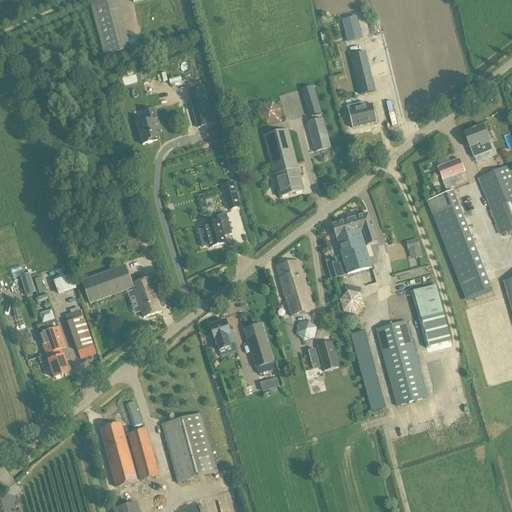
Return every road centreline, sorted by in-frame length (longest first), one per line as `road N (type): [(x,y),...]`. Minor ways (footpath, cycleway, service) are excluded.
road 1 (residential): [(511,64),(0,471)]
road 2 (track): [(383,265),(369,326),(393,413),(390,445),(407,511)]
road 3 (track): [(511,257),(503,258),(448,114)]
